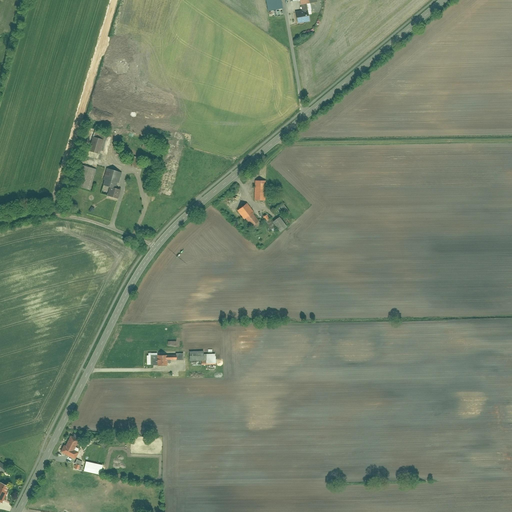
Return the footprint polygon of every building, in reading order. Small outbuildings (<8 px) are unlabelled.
[(263,0),(266,12),(279,10),(277,0),(263,0)] [(298,0),(300,13),(293,14),(294,24),(308,22),(306,12),(310,11),(309,3),(315,2),(314,0),(298,0)] [(110,71),(113,74),(119,75),(123,73),(126,69),(125,63),(120,59),(114,60),(111,62),(109,67),(110,71)] [(87,129),(80,157),(96,161),(101,140),(92,138),(94,130),(87,129)] [(134,157),(131,167),(137,169),(140,159),(134,157)] [(73,186),(88,190),(94,171),(79,167),(73,186)] [(109,189),(106,198),(116,201),(119,191),(115,189),(120,173),(106,169),(101,186),(109,189)] [(265,182),(254,183),(255,201),(266,200),(265,182)] [(244,205),(236,211),(243,220),(245,219),(251,227),(257,223),(251,214),(252,214),(244,205)] [(279,219),(272,223),(279,233),(286,228),(279,219)] [(188,362),(200,361),(200,365),(215,365),(215,354),(202,355),(201,352),(187,353),(188,362)] [(145,353),(145,367),(164,367),(164,361),(181,361),(181,353),(145,353)] [(69,437),(65,446),(62,445),(58,452),(74,460),(77,452),(73,450),(78,441),(69,437)] [(76,459),(74,465),(72,470),(79,472),(81,467),(79,467),(81,461),(76,459)] [(84,461),(82,471),(99,474),(101,464),(84,461)]
